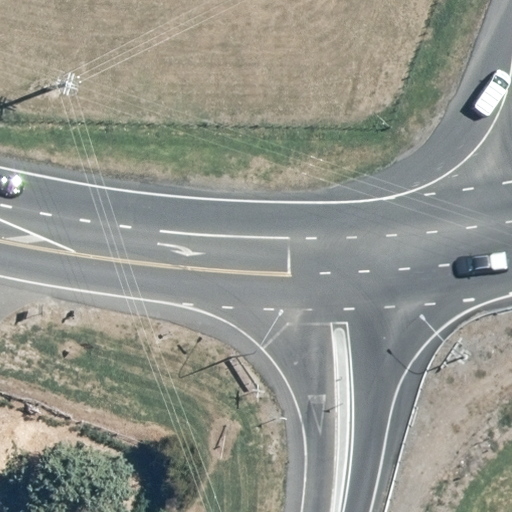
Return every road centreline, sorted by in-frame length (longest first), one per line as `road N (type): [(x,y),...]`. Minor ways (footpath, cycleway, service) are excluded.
road 1 (secondary): [(0,222),(120,245),(352,259)]
road 2 (residential): [(352,259),(353,394),(335,511)]
road 3 (secondary): [(352,259),(511,227)]
